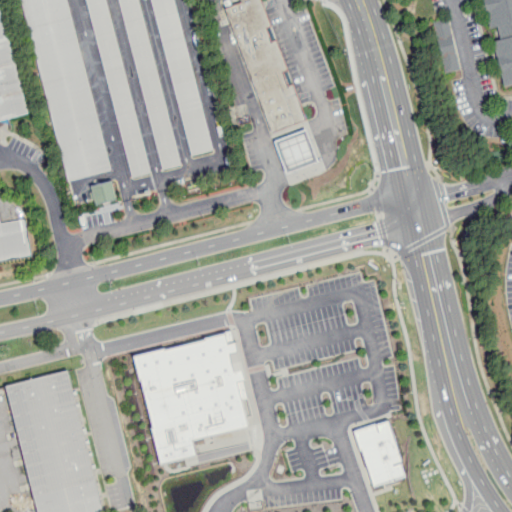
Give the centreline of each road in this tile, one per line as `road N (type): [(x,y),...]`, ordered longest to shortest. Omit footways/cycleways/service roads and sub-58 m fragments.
road 1 (secondary): [(410,197),(0,297)]
road 2 (secondary): [(81,313),(417,226)]
road 3 (secondary): [(410,197),(378,48),(359,0)]
road 4 (secondary): [(457,386),(417,226)]
